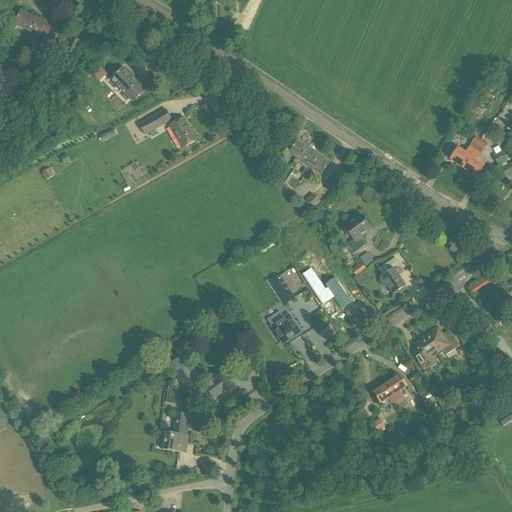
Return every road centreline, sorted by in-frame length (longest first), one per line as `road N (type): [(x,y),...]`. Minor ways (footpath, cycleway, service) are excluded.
road 1 (tertiary): [(502,236),(136,0)]
road 2 (unclassified): [(226,511),(241,426),(476,268),(502,236)]
